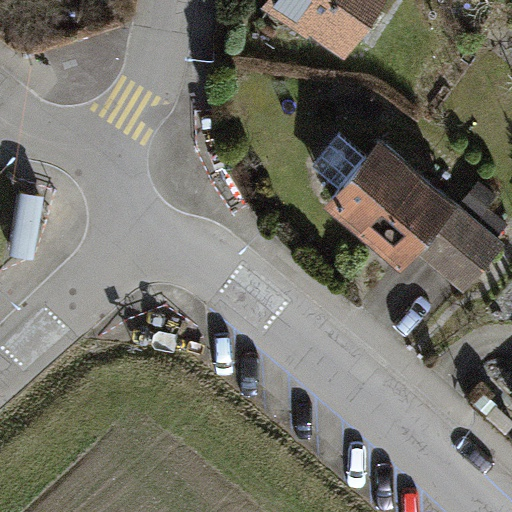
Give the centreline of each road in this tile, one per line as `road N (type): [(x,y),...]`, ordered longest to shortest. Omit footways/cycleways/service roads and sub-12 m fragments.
road 1 (residential): [(118,185),(485,511)]
road 2 (residential): [(118,185),(118,240),(96,286),(0,366)]
road 3 (residential): [(161,0),(118,145),(118,185)]
road 4 (residential): [(0,100),(118,185)]
